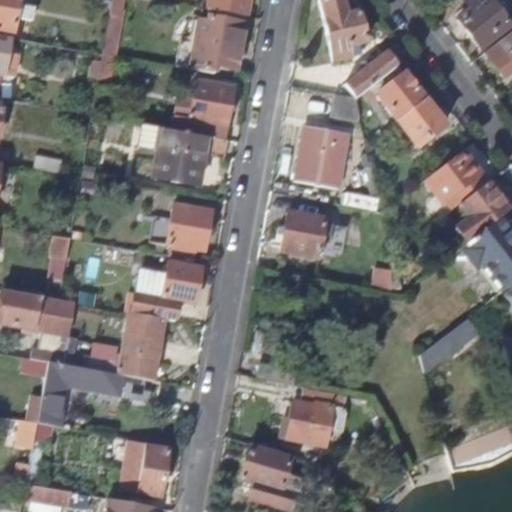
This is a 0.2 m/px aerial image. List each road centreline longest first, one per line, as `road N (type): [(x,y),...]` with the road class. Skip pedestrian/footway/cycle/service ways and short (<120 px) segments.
road 1 (residential): [(280,0),(190,511)]
road 2 (residential): [(382,0),(511,169)]
